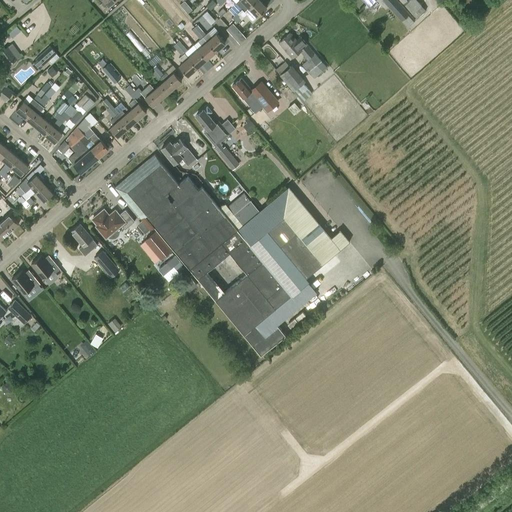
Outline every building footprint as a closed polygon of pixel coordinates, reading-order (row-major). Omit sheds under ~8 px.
[(217,2),(218,3),(220,0),(214,0),(213,0),(210,0),(206,5),(210,9),(217,2)] [(256,16),(266,7),(258,0),(254,0),(247,7),(256,16)] [(396,0),(382,0),(406,27),(415,20),(396,0)] [(423,7),(421,4),(425,0),(424,0),(398,0),(402,4),(403,3),(414,15),(423,7)] [(231,17),(234,19),(243,11),(241,8),(231,17)] [(246,13),(243,11),(234,19),(236,22),(246,13)] [(6,32),(11,39),(23,29),(17,23),(6,32)] [(197,24),(194,27),(215,50),(224,43),(215,33),(212,36),(208,31),(205,33),(197,24)] [(201,45),(197,49),(205,59),(215,50),(194,27),(191,29),(199,39),(197,41),(201,45)] [(315,53),(314,53),(300,37),(296,40),(290,33),(279,43),(292,58),(300,51),(307,60),(301,64),(313,78),(327,67),(315,53)] [(62,36),(53,44),(58,50),(67,42),(62,36)] [(179,40),(176,43),(196,66),(205,59),(197,49),(192,53),(188,48),(187,49),(179,40)] [(178,57),(182,62),(178,66),(186,75),(196,66),(176,43),(173,45),(181,55),(178,57)] [(18,59),(8,46),(0,51),(0,55),(7,66),(18,59)] [(36,70),(56,52),(51,46),(31,64),(36,70)] [(102,68),(114,83),(120,78),(108,64),(102,68)] [(276,69),(280,74),(279,75),(293,91),(293,90),(302,101),(312,93),(303,82),(305,80),(291,64),(284,70),(280,65),(276,69)] [(155,65),(153,68),(160,76),(163,80),(171,89),(180,81),(172,72),(168,75),(165,72),(163,74),(155,65)] [(160,76),(153,68),(150,70),(158,79),(160,76)] [(128,85),(138,96),(141,93),(144,97),(151,106),(161,97),(153,88),(149,83),(141,90),(129,77),(125,81),(128,85)] [(260,81),(250,89),(241,78),(232,85),(242,97),(249,105),(257,98),(268,111),(278,102),(260,81)] [(167,91),(171,89),(163,80),(153,88),(161,97),(167,91)] [(0,96),(6,101),(13,93),(5,86),(6,84),(2,81),(0,82),(0,96)] [(25,117),(35,126),(42,117),(38,114),(44,107),(43,106),(42,106),(50,97),(49,96),(50,94),(51,95),(54,90),(55,91),(59,86),(54,81),(46,91),(47,91),(45,93),(41,98),(25,117)] [(128,111),(136,120),(145,111),(134,99),(138,96),(128,85),(124,89),(133,99),(128,104),(131,108),(128,111)] [(27,104),(22,100),(15,109),(25,117),(41,98),(37,94),(33,98),(32,97),(27,104)] [(77,99),(74,96),(69,103),(71,105),(77,99)] [(135,120),(136,120),(128,111),(125,113),(122,109),(118,112),(112,104),(111,105),(106,99),(103,102),(126,128),(129,125),(135,120)] [(289,106),(295,113),(301,108),(296,101),(289,106)] [(126,128),(103,102),(101,103),(106,109),(113,117),(110,120),(113,123),(108,127),(116,136),(126,128)] [(64,110),(60,114),(57,119),(51,125),(44,133),(54,142),(61,133),(56,129),(65,120),(66,121),(65,123),(71,128),(74,124),(82,114),(77,109),(71,116),(69,115),(75,108),(71,105),(65,111),(64,110)] [(218,127),(208,114),(211,112),(207,106),(195,116),(206,129),(203,132),(214,145),(218,142),(229,134),(221,124),(218,127)] [(57,119),(60,114),(56,110),(52,115),(57,119)] [(47,121),(42,117),(35,126),(44,133),(51,125),(47,121)] [(264,132),(271,125),(266,119),(258,126),(251,119),(244,126),(251,134),(259,127),(264,132)] [(87,139),(76,126),(64,139),(67,142),(70,139),(74,145),(80,140),(89,150),(90,148),(97,157),(107,148),(94,133),(87,139)] [(79,172),(97,157),(90,148),(89,150),(80,140),(74,145),(70,139),(67,142),(75,152),(67,159),(79,172)] [(171,145),(169,143),(161,149),(174,164),(174,163),(181,157),(187,165),(195,159),(179,139),(171,145)] [(63,140),(57,148),(63,152),(69,145),(63,140)] [(8,149),(0,142),(0,157),(1,158),(8,149)] [(218,142),(214,145),(213,146),(232,170),(239,164),(225,147),(223,148),(218,142)] [(8,149),(1,158),(6,163),(10,166),(17,157),(8,149)] [(219,207),(202,186),(198,189),(187,175),(179,183),(155,153),(114,187),(150,229),(154,226),(244,334),(260,354),(285,334),(277,324),(317,291),(310,283),(314,279),(311,275),(306,278),(305,277),(340,248),(349,241),(339,229),(330,236),(289,186),(259,211),(250,200),(234,213),(225,202),(219,207)] [(28,166),(17,157),(10,166),(20,174),(28,166)] [(5,172),(2,176),(7,181),(11,177),(5,172)] [(45,184),(36,173),(27,181),(30,186),(24,190),(22,187),(17,191),(26,200),(30,197),(36,192),(45,184)] [(53,193),(45,184),(36,192),(43,201),(53,193)] [(34,202),(30,197),(26,200),(30,205),(34,202)] [(118,235),(119,233),(119,230),(119,226),(121,224),(125,229),(128,226),(134,221),(125,209),(118,214),(115,210),(113,212),(113,214),(110,216),(104,209),(92,219),(97,225),(96,226),(106,237),(110,238),(112,238),(115,238),(118,235)] [(0,224),(8,233),(18,224),(9,213),(0,221),(0,224)] [(71,231),(83,245),(79,248),(84,254),(97,244),(91,237),(79,224),(71,231)] [(161,259),(171,251),(155,232),(146,240),(161,259)] [(110,275),(118,268),(102,249),(93,256),(110,275)] [(43,278),(53,270),(55,272),(60,268),(52,259),(48,263),(41,255),(31,263),(43,278)] [(23,293),(33,285),(35,287),(40,284),(32,274),(28,278),(21,270),(11,279),(23,293)] [(16,301),(8,309),(24,324),(32,316),(16,301)] [(114,331),(121,325),(114,317),(107,323),(114,331)] [(102,337),(95,333),(90,342),(97,346),(102,337)] [(83,343),(92,354),(95,351),(86,340),(83,343)]
